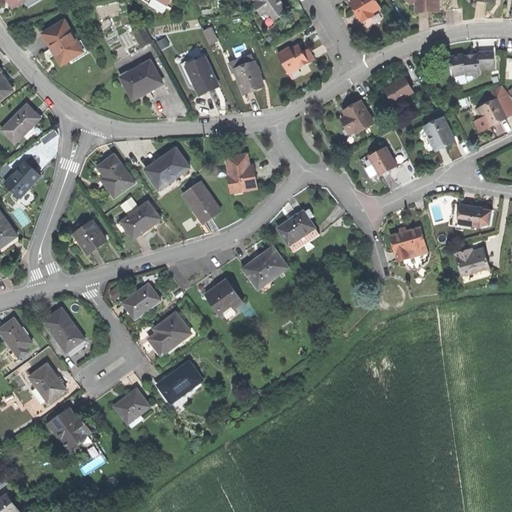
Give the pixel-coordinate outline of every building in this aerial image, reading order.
[(144,0),(164,11),(168,5),(159,0),(144,0)] [(255,0),(256,1),(254,2),(261,13),(268,8),(274,18),(281,14),(283,3),(280,0),(255,0)] [(377,0),(357,0),(352,3),(357,12),(362,20),(363,19),(365,22),(375,16),(373,13),(382,8),(377,0)] [(417,0),(418,9),(428,9),(440,9),(439,0),(417,0)] [(276,21),(274,18),(268,8),(261,13),(258,14),(264,24),(271,25),(276,21)] [(65,21),(43,34),(51,49),(53,48),(56,53),(55,54),(61,66),(69,61),(75,58),(69,48),(78,43),(65,21)] [(144,27),(134,33),(141,47),(152,41),(144,27)] [(203,31),(209,44),(216,40),(210,28),(203,31)] [(81,41),(78,43),(84,53),(75,58),(69,61),(71,64),(89,54),(81,41)] [(84,53),(78,43),(69,48),(75,58),(84,53)] [(277,52),(288,71),(299,65),(300,66),(314,59),(309,49),(304,52),(301,48),(299,44),(289,49),(285,48),(277,52)] [(462,53),(451,56),(454,75),(466,72),(466,73),(473,72),(474,76),(478,71),(479,64),(485,64),(488,68),(494,68),(494,51),(478,50),(478,53),(473,53),(473,55),(471,55),(468,56),(468,54),(463,54),(462,53)] [(233,71),(236,69),(255,62),(253,55),(230,64),(233,71)] [(190,85),(197,87),(192,77),(187,66),(189,65),(196,62),(194,57),(180,64),(190,85)] [(196,62),(189,65),(195,76),(192,77),(197,87),(200,95),(207,92),(215,88),(212,82),(214,75),(206,57),(196,62)] [(127,72),(119,76),(133,100),(149,91),(162,84),(150,62),(129,74),(127,72)] [(255,62),(236,69),(244,91),(253,88),(264,84),(255,62)] [(0,70),(0,100),(13,91),(3,77),(0,73),(0,72),(1,71),(0,70)] [(456,83),(474,76),(473,72),(466,73),(466,72),(454,75),(456,83)] [(385,88),(393,102),(413,90),(405,77),(394,83),(385,88)] [(492,87),(498,97),(507,116),(511,113),(511,96),(502,84),(492,87)] [(498,97),(476,108),(480,117),(485,115),(490,125),(498,121),(507,116),(498,97)] [(341,118),(346,126),(352,123),(355,129),(357,131),(374,122),(361,100),(351,106),(344,110),(346,114),(341,118)] [(2,131),(15,144),(41,119),(34,113),(27,106),(2,131)] [(444,116),(424,125),(429,134),(427,135),(429,141),(432,140),(436,149),(443,146),(455,140),(444,116)] [(350,132),(355,129),(352,123),(346,126),(350,132)] [(428,153),(436,149),(432,140),(429,141),(427,135),(429,134),(424,125),(417,129),(428,153)] [(55,129),(41,139),(45,145),(59,134),(55,129)] [(387,147),(370,157),(380,174),(388,169),(397,165),(387,147)] [(158,160),(145,170),(158,188),(166,182),(168,184),(190,168),(176,148),(158,160)] [(247,155),(227,158),(231,192),(243,191),(256,189),(254,177),(250,177),(247,155)] [(105,162),(97,168),(108,182),(105,184),(114,197),(134,183),(114,156),(105,162)] [(6,185),(21,198),(33,184),(40,175),(25,162),(6,185)] [(201,183),(183,196),(202,223),(211,217),(220,211),(201,183)] [(121,223),(134,240),(147,230),(161,220),(148,202),(121,223)] [(454,223),(461,224),(464,205),(456,204),(454,223)] [(473,206),(464,205),(461,224),(482,227),(485,208),(473,206)] [(309,208),(304,211),(309,219),(313,216),(309,208)] [(0,211),(0,247),(1,248),(9,242),(18,236),(0,211)] [(278,227),(287,242),(296,237),(297,239),(314,228),(309,219),(304,211),(303,211),(291,219),(278,227)] [(75,234),(88,254),(96,248),(105,242),(92,222),(75,234)] [(319,235),(314,228),(297,239),(296,237),(287,242),(293,251),(319,235)] [(405,232),(392,235),(398,260),(419,254),(417,248),(426,245),(421,228),(405,232)] [(428,252),(426,245),(417,248),(419,254),(428,252)] [(254,260),(244,268),(258,287),(271,278),(286,267),(273,249),(261,258),(255,262),(254,260)] [(457,253),(463,275),(490,267),(487,257),(484,249),(473,252),(472,249),(457,253)] [(274,284),(271,278),(258,287),(262,292),(274,284)] [(216,288),(206,295),(220,314),(231,306),(233,308),(242,302),(226,280),(216,288)] [(149,284),(123,303),(129,311),(135,319),(160,300),(149,284)] [(222,316),(233,308),(231,306),(220,314),(222,316)] [(53,315),(44,321),(66,352),(67,352),(83,340),(84,339),(62,308),(53,315)] [(157,333),(149,339),(155,346),(161,355),(162,354),(176,343),(190,333),(176,314),(155,329),(157,333)] [(6,325),(0,329),(0,331),(15,352),(23,347),(24,349),(25,348),(32,343),(14,319),(6,325)] [(86,344),(83,340),(67,352),(70,356),(86,344)] [(178,346),(176,343),(162,354),(163,356),(178,346)] [(26,352),(24,349),(23,347),(15,352),(19,357),(26,352)] [(28,353),(25,348),(24,349),(26,352),(19,357),(20,359),(28,353)] [(19,357),(15,352),(10,355),(15,362),(20,359),(19,357)] [(172,374),(156,385),(170,404),(202,380),(189,361),(172,374)] [(47,365),(30,377),(38,388),(46,399),(49,403),(65,390),(58,380),(47,365)] [(40,403),(46,399),(38,388),(32,392),(40,403)] [(128,400),(117,408),(128,423),(140,414),(150,407),(137,389),(130,394),(126,397),(128,400)] [(70,409),(49,425),(66,447),(72,442),(75,445),(92,432),(86,425),(87,424),(85,421),(84,421),(81,424),(76,418),(70,409)] [(143,418),(140,414),(128,423),(131,427),(143,418)] [(85,472),(105,462),(102,457),(82,467),(85,472)] [(0,511),(20,511),(7,495),(0,500),(0,511)]
